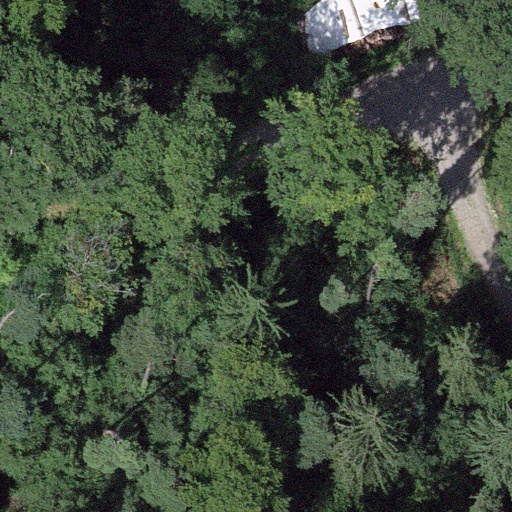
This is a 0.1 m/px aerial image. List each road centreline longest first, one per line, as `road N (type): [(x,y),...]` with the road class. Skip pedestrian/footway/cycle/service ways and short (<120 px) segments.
road 1 (track): [(0,315),(446,80),(511,75)]
road 2 (track): [(511,225),(446,80)]
